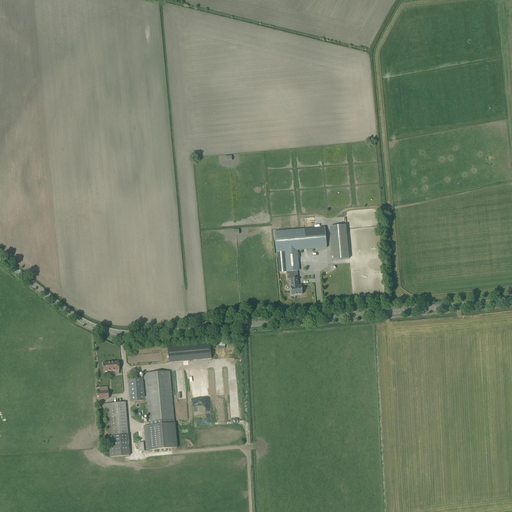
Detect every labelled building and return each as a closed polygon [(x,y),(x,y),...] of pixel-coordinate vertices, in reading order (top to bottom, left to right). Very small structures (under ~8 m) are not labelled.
[(346,225),(330,227),(331,233),(341,232),(342,238),(347,237),(346,225)] [(325,227),(274,232),(276,248),(276,252),(278,252),(280,273),(286,272),(297,271),(296,251),(297,250),(326,248),(325,227)] [(298,287),(298,278),(297,271),(286,272),(287,279),(290,279),(291,287),(291,295),(302,294),(302,287),(298,287)] [(103,372),(111,371),(119,370),(119,362),(103,363),(103,372)] [(176,448),(170,376),(169,371),(145,374),(147,396),(144,397),(143,378),(128,379),(129,384),(130,402),(147,400),(150,425),(146,425),(149,451),(176,448)] [(108,391),(98,392),(99,399),(109,399),(108,391)] [(127,423),(125,403),(106,404),(108,424),(127,423)]
